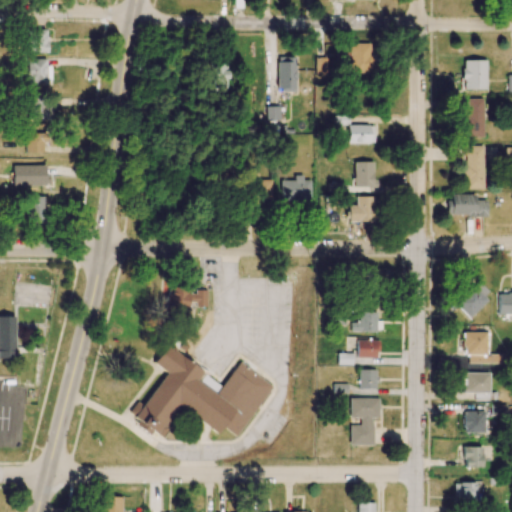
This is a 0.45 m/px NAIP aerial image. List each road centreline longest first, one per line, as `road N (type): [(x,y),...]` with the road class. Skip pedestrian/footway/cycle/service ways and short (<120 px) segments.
road 1 (secondary): [(35,511),(101,250),(137,0)]
road 2 (residential): [(511,24),(172,23),(0,12)]
road 3 (residential): [(511,245),(0,249)]
road 4 (residential): [(414,511),(417,0)]
road 5 (residential): [(415,474),(0,475)]
